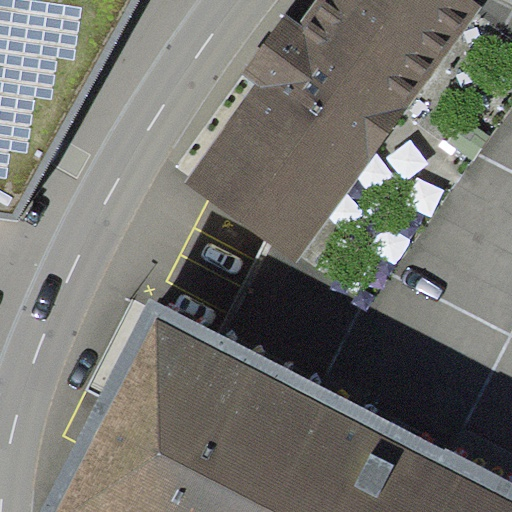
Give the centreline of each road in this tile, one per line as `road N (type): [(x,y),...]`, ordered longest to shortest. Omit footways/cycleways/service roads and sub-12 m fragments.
road 1 (tertiary): [(244,0),(114,183),(51,310)]
road 2 (tertiary): [(51,310),(23,382),(1,511)]
